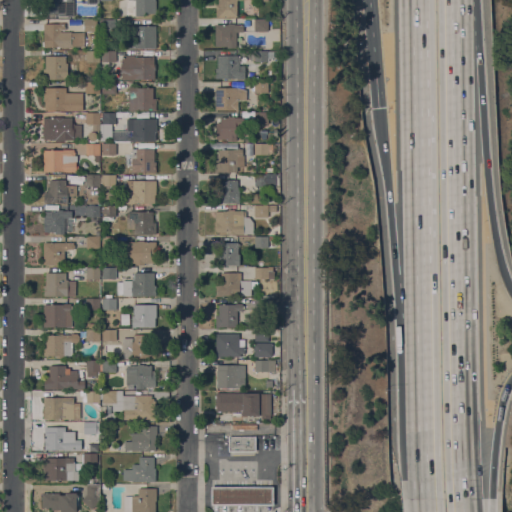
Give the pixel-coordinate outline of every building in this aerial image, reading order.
[(74,0),(74,15),(55,15),(55,13),(43,13),(43,0),(74,0)] [(156,0),(156,13),(144,13),(144,15),(136,15),(136,16),(125,16),(125,0),(156,0)] [(237,0),(237,5),(243,5),(243,15),(237,15),(237,16),(216,16),(216,3),(218,3),(218,0),(237,0)] [(254,20),(267,19),(267,30),(254,30),(254,20)] [(97,20),(97,30),(84,31),(84,20),(97,20)] [(71,46),(71,47),(60,47),(60,48),(57,48),(57,46),(47,46),(47,48),(44,48),(43,23),(64,23),(64,26),(66,26),(66,29),(64,29),(61,30),(61,31),(71,31),(71,32),(84,32),(84,46),(71,46)] [(215,24),(228,24),(228,23),(234,23),(234,24),(243,24),(243,31),(236,31),(236,47),(227,47),(227,45),(215,45),(215,24)] [(136,24),(136,25),(155,25),(155,47),(127,47),(127,27),(129,27),(129,24),(136,24)] [(221,50),(221,49),(235,49),(235,50),(235,55),(237,55),(240,55),(240,61),(242,61),(242,63),(239,63),(239,65),(245,65),(245,79),(237,79),(237,78),(215,78),(215,74),(216,74),(216,71),(215,71),(215,68),(217,68),(217,55),(221,55),(221,50)] [(99,50),(99,62),(86,61),(86,51),(93,51),(93,50),(99,50)] [(102,61),(102,50),(116,51),(116,61),(102,61)] [(268,50),(268,51),(273,51),(273,58),(269,58),(269,61),(254,61),(254,50),(268,50)] [(122,54),(134,54),(135,56),(154,56),(154,63),(155,63),(155,70),(154,70),(154,79),(122,79),(122,54)] [(67,79),(45,79),(45,75),(44,75),(44,69),(45,69),(45,55),(66,55),(66,63),(67,63),(67,79)] [(102,81),(102,80),(115,79),(115,81),(116,93),(102,93),(102,81)] [(86,93),(86,82),(99,81),(99,92),(86,93)] [(268,81),(268,92),(254,92),(254,82),(268,81)] [(133,86),(133,87),(153,87),(153,98),(155,98),(155,110),(128,110),(128,93),(129,93),(129,86),(133,86)] [(82,111),(45,110),(45,101),(43,101),(44,92),(42,92),(43,87),(66,87),(66,93),(74,93),(74,91),(85,92),(85,99),(82,99),(82,111)] [(215,109),(215,87),(237,87),(246,89),(246,99),(238,99),(238,110),(236,110),(236,109),(215,109)] [(268,112),(268,123),(254,124),(254,112),(268,112)] [(99,130),(92,130),(92,123),(86,123),(86,122),(85,122),(85,113),(99,113),(99,130)] [(116,113),(116,123),(112,123),(102,123),(102,113),(116,113)] [(43,117),(53,117),(53,116),(62,116),(62,118),(72,118),(72,124),(64,124),(64,126),(65,126),(65,131),(65,140),(55,140),(55,139),(43,139),(43,117)] [(216,118),(220,118),(220,117),(228,117),(228,116),(234,116),(234,117),(244,117),(244,118),(246,118),(246,122),(244,122),(244,133),(242,133),(242,135),(236,135),(236,140),(227,140),(227,139),(216,139),(216,118)] [(156,117),(156,131),(154,131),(155,140),(132,141),(132,131),(127,131),(126,118),(156,117)] [(102,123),(112,123),(112,141),(101,141),(101,123),(102,123)] [(94,131),(97,134),(97,137),(94,140),(90,140),(88,137),(88,134),(90,131),(94,131)] [(99,144),(99,160),(94,161),(94,154),(86,154),(86,143),(99,144)] [(116,143),(116,154),(102,154),(102,143),(116,143)] [(268,143),(268,154),(254,154),(254,143),(268,143)] [(132,153),(132,148),(154,148),(154,161),(156,161),(156,172),(132,172),(132,153)] [(224,171),(224,172),(221,172),(221,171),(219,171),(219,172),(215,172),(215,159),(218,160),(218,149),(236,149),(236,148),(242,148),(242,155),(244,155),(244,166),(237,166),(237,171),(224,171)] [(43,149),(63,149),(74,149),(74,151),(75,152),(75,155),(77,155),(77,160),(76,160),(76,165),(78,165),(78,169),(76,169),(76,171),(64,171),(43,170),(43,149)] [(275,174),(275,184),(268,184),(268,185),(255,185),(254,174),(267,174),(267,173),(275,172),(275,174)] [(100,183),(99,183),(99,185),(86,185),(86,174),(99,174),(99,175),(100,175),(100,183)] [(102,175),(102,174),(116,174),(116,185),(102,185),(102,183),(100,183),(100,175),(102,175)] [(49,189),(49,179),(66,179),(66,184),(77,184),(77,199),(67,199),(67,203),(44,202),(44,191),(47,191),(47,189),(49,189)] [(237,179),(237,187),(240,187),(240,203),(236,203),(236,202),(222,202),(222,203),(216,203),(216,190),(221,190),(221,179),(237,179)] [(156,180),(156,194),(155,194),(155,202),(134,202),(134,203),(124,203),(124,191),(126,191),(126,186),(124,186),(124,181),(126,181),(126,180),(156,180)] [(115,216),(114,216),(114,220),(104,219),(104,216),(102,216),(102,205),(102,203),(116,203),(116,205),(115,216)] [(99,205),(99,216),(86,216),(86,205),(99,205)] [(268,205),(268,216),(254,216),(254,205),(268,205)] [(44,211),(56,211),(56,209),(62,209),(62,210),(71,210),(72,217),(64,217),(64,233),(56,233),(56,231),(44,231),(44,211)] [(225,211),(225,210),(228,210),(228,209),(234,209),(234,210),(243,210),(243,211),(246,211),(246,216),(249,216),(254,222),(253,233),(251,233),(251,234),(246,234),(246,233),(244,233),(244,234),(235,234),(235,233),(227,233),(227,232),(216,232),(216,221),(215,221),(215,211),(225,211)] [(153,221),(156,221),(156,233),(135,233),(134,228),(132,228),(127,224),(127,212),(129,212),(129,210),(135,210),(135,211),(152,211),(153,221)] [(99,237),(99,248),(87,248),(86,236),(99,237)] [(116,236),(116,247),(102,247),(102,236),(116,236)] [(268,236),(268,247),(254,247),(254,236),(268,236)] [(126,246),(127,246),(127,243),(128,243),(128,241),(134,241),(134,240),(144,240),(144,241),(156,241),(156,262),(144,262),(144,264),(135,265),(135,263),(126,263),(126,246)] [(74,242),(74,244),(75,244),(75,247),(74,247),(74,249),(68,249),(68,250),(64,250),(64,264),(43,264),(43,242),(74,242)] [(238,242),(238,243),(240,243),(240,246),(238,246),(238,254),(239,254),(239,265),(236,265),(236,264),(217,264),(217,255),(216,255),(216,242),(219,242),(219,244),(220,244),(220,242),(238,242)] [(99,267),(99,278),(86,278),(86,267),(99,267)] [(116,267),(116,278),(102,278),(102,267),(116,267)] [(268,267),(268,278),(254,278),(254,268),(268,267)] [(66,272),(66,279),(68,279),(68,280),(75,280),(76,295),(43,295),(43,291),(44,291),(44,287),(44,285),(45,285),(45,272),(66,272)] [(132,280),(132,279),(133,279),(134,272),(154,272),(154,285),(156,285),(156,289),(155,289),(155,292),(156,292),(156,296),(123,295),(123,280),(132,280)] [(216,283),(221,283),(221,272),(238,272),(238,279),(240,279),(240,280),(251,280),(251,295),(216,296),(216,283)] [(99,298),(99,309),(86,309),(86,298),(99,298)] [(102,298),(116,298),(116,309),(102,309),(102,298)] [(274,299),(274,308),(262,307),(262,298),(274,299)] [(63,304),(63,303),(71,303),(71,305),(72,305),(72,309),(72,325),(65,325),(65,326),(44,326),(44,304),(63,304)] [(156,303),(156,317),(155,317),(155,326),(132,326),(132,315),(133,315),(133,308),(132,308),(132,305),(133,305),(133,304),(156,303)] [(220,326),(220,327),(215,327),(215,314),(218,314),(218,303),(242,303),(242,310),(237,310),(237,326),(220,326)] [(129,324),(121,324),(120,313),(129,313),(129,324)] [(99,329),(99,340),(86,340),(86,329),(99,329)] [(117,329),(117,340),(101,340),(101,329),(117,329)] [(255,340),(255,329),(268,329),(268,340),(255,340)] [(56,334),(56,333),(63,333),(63,334),(71,334),(71,333),(77,333),(80,335),(79,340),(77,342),(72,342),(72,357),(64,357),(64,358),(55,358),(55,355),(44,355),(44,334),(56,334)] [(239,333),(239,339),(245,339),(245,353),(240,353),(240,356),(215,356),(216,333),(239,333)] [(132,337),(132,334),(155,334),(155,357),(132,357),(132,358),(123,358),(123,337),(132,337)] [(254,356),(254,342),(272,342),(272,356),(254,356)] [(102,360),(102,358),(116,358),(116,360),(116,371),(103,371),(102,360)] [(87,371),(86,371),(86,360),(99,360),(99,371),(96,371),(96,375),(87,375),(87,371)] [(268,360),(269,371),(255,371),(254,360),(268,360)] [(128,371),(128,370),(125,370),(125,366),(128,366),(128,365),(137,365),(137,364),(144,364),(144,365),(151,365),(151,370),(155,370),(155,386),(144,386),(144,388),(135,388),(135,384),(134,384),(134,388),(128,388),(128,384),(126,384),(126,371),(128,371)] [(240,387),(216,387),(216,369),(217,369),(217,364),(240,364),(240,387)] [(44,388),(44,377),(47,377),(47,374),(49,374),(49,365),(66,365),(66,367),(70,367),(70,369),(77,369),(77,373),(79,373),(79,377),(78,377),(78,380),(85,380),(85,388),(44,388)] [(151,395),(151,398),(154,398),(154,400),(155,400),(155,418),(124,419),(124,410),(112,410),(112,402),(102,402),(102,391),(109,391),(109,390),(122,390),(122,391),(122,395),(151,395)] [(86,391),(99,391),(99,402),(86,402),(86,391)] [(271,393),(271,418),(261,418),(261,414),(258,414),(258,415),(242,415),(242,414),(241,414),(242,411),(224,410),(224,412),(221,412),(221,411),(215,411),(215,392),(271,393)] [(44,419),(43,397),(74,397),(74,408),(80,408),(80,418),(44,419)] [(83,433),(83,422),(96,422),(96,433),(83,433)] [(155,450),(131,450),(124,450),(124,441),(131,441),(131,432),(140,432),(140,425),(157,425),(156,434),(155,434),(155,450)] [(45,449),(45,426),(65,426),(65,430),(72,430),(72,440),(74,440),(74,449),(45,449)] [(255,436),(255,450),(228,451),(228,436),(255,436)] [(97,453),(97,464),(83,464),(83,454),(97,453)] [(154,456),(154,467),(155,467),(155,481),(132,481),(132,480),(123,480),(123,469),(132,469),(132,463),(139,463),(139,456),(154,456)] [(44,479),(44,462),(46,462),(46,457),(73,457),(73,463),(81,463),(81,470),(78,470),(78,479),(44,479)] [(99,484),(99,499),(92,508),(82,499),(86,494),(86,484),(99,484)] [(273,486),(273,505),(211,505),(210,486),(273,486)] [(156,501),(155,501),(155,511),(124,511),(124,495),(131,495),(138,495),(138,488),(156,488),(156,501)] [(61,511),(61,509),(51,509),(51,507),(49,507),(49,508),(46,508),(46,507),(42,507),(42,492),(59,492),(59,494),(65,494),(65,492),(77,492),(77,494),(78,494),(78,497),(76,497),(76,511),(61,511)]
